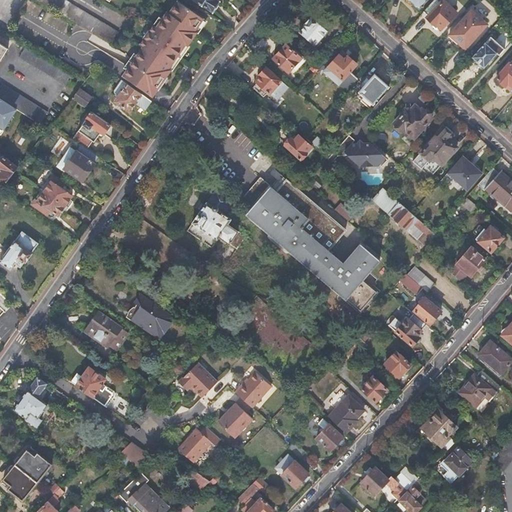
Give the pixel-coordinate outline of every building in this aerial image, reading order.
[(36,0),(111,45),(118,34),(60,0),(36,0)] [(217,0),(192,0),(192,1),(213,13),(218,3),(216,2),(217,0)] [(408,0),(419,10),(427,0),(408,0)] [(434,0),(424,12),(429,16),(428,17),(441,29),(455,14),(442,3),(444,0),(434,0)] [(143,48),(123,77),(153,97),(172,71),(170,69),(187,45),(189,46),(198,33),(196,32),(204,19),(179,2),(170,14),(168,13),(158,28),(154,25),(140,46),(143,48)] [(479,19),(472,12),(451,35),(451,36),(450,37),(457,44),(458,42),(465,48),(483,28),(476,22),(479,19)] [(303,25),(304,25),(298,32),(314,46),(327,31),(311,16),(303,25)] [(497,53),(485,43),(473,58),(484,68),(497,53)] [(302,59),(287,45),(274,60),(289,74),(302,59)] [(28,46),(21,58),(66,86),(74,74),(28,46)] [(342,51),(339,56),(329,67),(324,73),(339,86),(347,92),(358,79),(351,72),(358,65),(348,57),(342,51)] [(511,58),(495,77),(509,90),(511,86),(511,58)] [(262,78),(257,84),(258,84),(254,89),(264,98),(268,93),(270,95),(282,82),(267,68),(260,76),(262,78)] [(389,87),(376,75),(360,92),(374,104),(389,87)] [(114,92),(120,96),(116,101),(130,111),(142,95),(122,81),(114,92)] [(2,86),(0,89),(0,98),(14,108),(41,125),(48,114),(2,86)] [(80,89),(72,99),(85,108),(91,98),(80,89)] [(0,130),(3,132),(13,116),(10,115),(14,108),(0,98),(0,130)] [(401,111),(403,113),(394,123),(412,139),(431,117),(422,109),(420,112),(414,107),(411,110),(406,106),(401,111)] [(110,125),(91,112),(78,132),(92,142),(94,143),(101,133),(103,135),(110,125)] [(217,113),(211,119),(219,126),(224,120),(217,113)] [(452,135),(443,127),(412,162),(431,178),(458,148),(448,140),(452,135)] [(78,132),(73,139),(82,145),(87,149),(92,142),(78,132)] [(355,141),(349,136),(328,160),(332,163),(338,157),(346,156),(347,155),(360,167),(378,166),(385,158),(369,144),(352,145),(352,144),(355,141)] [(291,143),(287,148),(288,151),(301,162),(312,149),(300,138),(295,144),(293,143),(291,143)] [(77,152),(70,147),(56,167),(65,174),(67,171),(83,182),(95,165),(94,164),(99,157),(87,149),(82,145),(77,152)] [(3,157),(1,159),(0,161),(0,178),(6,183),(15,171),(18,169),(3,157)] [(483,176),(463,159),(447,178),(467,195),(483,176)] [(483,191),(485,188),(511,210),(511,182),(499,171),(498,172),(492,167),(477,185),(483,191)] [(52,182),(45,192),(69,208),(73,202),(70,200),(72,196),(62,188),(65,183),(53,175),(49,180),(52,182)] [(290,255),(292,253),(361,314),(378,295),(362,281),(379,261),(361,245),(343,264),(328,251),(346,230),(288,178),(275,191),(262,180),(244,200),(254,209),(249,214),(250,216),(271,235),(270,237),(270,239),(288,255),(290,255)] [(373,199),(372,201),(408,233),(415,226),(423,234),(417,241),(424,247),(435,235),(383,188),(373,199)] [(209,202),(208,201),(193,221),(218,240),(220,237),(230,244),(239,232),(228,224),(232,219),(224,213),(232,201),(217,190),(209,202)] [(38,201),(35,199),(32,204),(44,213),(48,208),(58,216),(61,211),(65,214),(69,208),(45,192),(38,201)] [(466,198),(460,205),(465,209),(472,215),(478,208),(466,198)] [(341,203),(337,208),(348,217),(355,209),(349,204),(346,208),(341,203)] [(465,209),(460,205),(446,221),(451,225),(465,209)] [(483,232),(476,239),(492,253),(504,239),(491,228),(486,234),(483,232)] [(38,243),(22,231),(0,261),(11,270),(16,264),(21,267),(24,262),(26,263),(33,254),(31,253),(38,243)] [(486,260),(472,248),(458,265),(456,264),(448,272),(463,285),(470,276),(472,277),(486,260)] [(414,268),(407,276),(422,289),(427,293),(434,285),(414,268)] [(405,275),(400,281),(417,296),(422,289),(407,276),(405,275)] [(134,303),(126,315),(160,339),(174,319),(138,294),(133,302),(134,303)] [(423,297),(412,310),(430,325),(441,312),(423,297)] [(404,308),(400,314),(408,321),(413,315),(404,308)] [(121,328),(99,312),(85,332),(100,342),(99,344),(106,349),(121,328)] [(394,320),(387,328),(411,348),(419,338),(417,336),(426,325),(414,315),(408,322),(406,320),(401,327),(394,320)] [(511,326),(503,336),(511,344),(511,326)] [(362,330),(360,332),(349,343),(355,348),(359,351),(371,339),(362,330)] [(511,358),(490,340),(478,355),(501,374),(511,361),(511,358)] [(368,347),(362,354),(362,355),(372,363),(378,357),(368,347)] [(359,351),(355,348),(344,359),(352,366),(362,355),(362,354),(359,351)] [(397,353),(386,364),(400,377),(411,366),(397,353)] [(217,383),(198,364),(178,384),(186,392),(188,390),(191,387),(196,392),(202,398),(217,383)] [(77,375),(71,383),(106,407),(115,394),(102,385),(105,381),(88,369),(82,378),(77,375)] [(477,375),(474,373),(460,390),(477,405),(485,395),(490,400),(496,392),(496,391),(500,386),(481,370),(477,375)] [(245,385),(243,384),(235,392),(241,398),(250,406),(252,408),(271,386),(256,372),(248,381),(245,385)] [(374,376),(362,389),(376,402),(389,389),(374,376)] [(47,384),(37,377),(15,410),(26,418),(25,419),(37,427),(43,419),(39,416),(48,404),(46,403),(48,400),(45,398),(43,401),(38,397),(47,384)] [(339,411),(332,419),(347,433),(367,412),(351,398),(350,399),(343,392),(331,405),(339,411)] [(241,398),(236,404),(245,412),(250,406),(241,398)] [(136,411),(127,403),(116,414),(126,421),(136,411)] [(245,412),(236,404),(219,423),(237,438),(253,419),(245,412)] [(440,409),(423,426),(442,445),(451,436),(449,434),(457,426),(440,409)] [(319,426),(325,432),(318,439),(331,451),(344,438),(325,420),(319,426)] [(200,431),(196,427),(177,448),(192,461),(211,441),(215,444),(220,439),(205,425),(200,431)] [(511,435),(496,457),(492,464),(497,468),(503,472),(511,459),(511,435)] [(296,443),(290,450),(300,459),(306,452),(296,443)] [(121,453),(125,457),(137,468),(144,461),(128,446),(121,453)] [(444,459),(440,463),(448,471),(443,475),(451,483),(473,461),(459,447),(446,460),(444,459)] [(18,461),(14,465),(37,483),(52,465),(37,453),(34,456),(26,450),(18,461)] [(296,462),(283,475),(297,488),(309,474),(296,462)] [(14,465),(2,480),(10,486),(7,490),(22,501),(37,483),(14,465)] [(389,479),(376,467),(363,482),(376,494),(386,483),(393,489),(399,482),(396,479),(392,475),(389,479)] [(407,468),(402,473),(414,484),(418,479),(407,468)] [(202,492),(208,482),(192,471),(185,481),(202,492)] [(402,473),(396,479),(399,482),(402,485),(408,490),(414,484),(402,473)] [(260,477),(254,484),(260,489),(265,494),(271,487),(260,477)] [(246,504),(242,509),(241,511),(274,511),(275,511),(262,498),(257,503),(252,498),(260,489),(254,484),(240,498),(246,504)] [(408,490),(402,485),(394,494),(399,499),(408,490)] [(141,486),(128,499),(141,511),(166,511),(169,509),(159,499),(159,500),(152,507),(142,497),(147,492),(141,486)] [(414,487),(400,501),(411,511),(417,511),(422,507),(415,499),(421,494),(414,487)] [(61,488),(53,496),(37,511),(60,511),(61,511),(55,506),(60,501),(58,499),(65,492),(61,488)] [(147,492),(142,497),(152,507),(159,500),(149,490),(147,492)]
